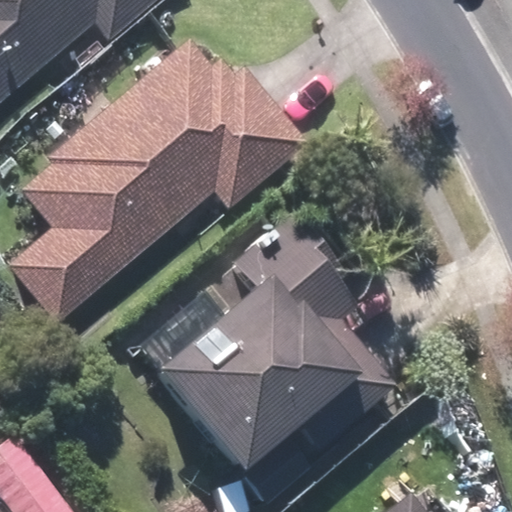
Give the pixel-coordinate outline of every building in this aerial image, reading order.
[(0,0),(0,98),(86,26),(100,42),(149,0),(0,0)] [(204,70),(181,42),(9,190),(43,230),(0,266),(0,273),(47,328),(203,194),(219,213),(295,147),(229,70),(221,77),(210,65),(204,70)] [(151,372),(141,381),(223,473),(274,428),(301,458),(388,381),(335,321),(352,306),(322,272),(328,267),(285,218),(223,273),(241,292),(213,317),(195,296),(132,352),(151,372)] [(66,511),(1,434),(0,435),(0,506),(4,511),(66,511)] [(408,511),(395,495),(375,511),(408,511)]
